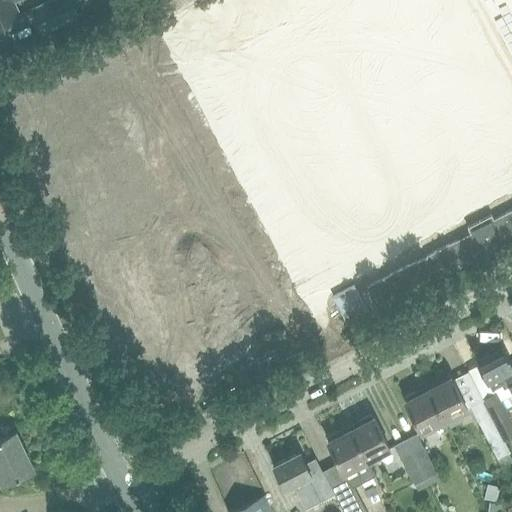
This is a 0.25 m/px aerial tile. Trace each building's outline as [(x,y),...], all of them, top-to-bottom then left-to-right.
[(0,0),(0,24),(21,14),(15,2),(19,0),(0,0)] [(79,15),(72,0),(50,0),(33,8),(44,31),(79,15)] [(487,215),(361,281),(376,310),(511,239),(511,202),(494,212),(496,215),(489,219),(487,215)] [(353,250),(342,256),(348,266),(358,261),(353,250)] [(334,295),(348,323),(368,313),(354,285),(334,295)] [(492,389),(502,384),(504,388),(508,385),(511,392),(511,363),(503,346),(477,360),(488,381),(492,389)] [(468,408),(461,394),(451,376),(450,377),(449,373),(437,379),(439,383),(428,388),(445,420),(468,408)] [(445,420),(428,388),(418,394),(416,390),(405,396),(406,400),(405,400),(422,432),(445,420)] [(484,400),(495,422),(503,437),(511,432),(511,431),(504,418),(507,416),(495,393),(484,400)] [(471,406),(490,444),(501,465),(511,459),(511,454),(505,440),(503,441),(502,438),(494,423),(495,422),(484,400),(471,406)] [(390,448),(383,434),(374,416),(373,417),(371,413),(360,419),(362,423),(351,428),(368,460),(390,448)] [(368,460),(351,428),(341,434),(339,430),(327,436),(329,440),(328,440),(345,472),(353,487),(376,475),(368,460)] [(0,475),(4,483),(34,468),(16,430),(0,437),(0,475)] [(404,439),(424,478),(437,471),(424,446),(416,433),(404,439)] [(414,483),(424,478),(404,439),(394,445),(401,458),(414,483)] [(312,475),(309,468),(300,451),(273,464),(286,488),(298,482),(307,499),(320,492),(311,475),(312,475)] [(487,483),(484,496),(496,499),(499,485),(487,483)] [(348,486),(334,493),(343,511),(361,511),(348,486)] [(272,511),(264,494),(229,510),(229,511),(272,511)] [(489,501),(487,511),(492,511),(500,506),(500,504),(489,501)]
